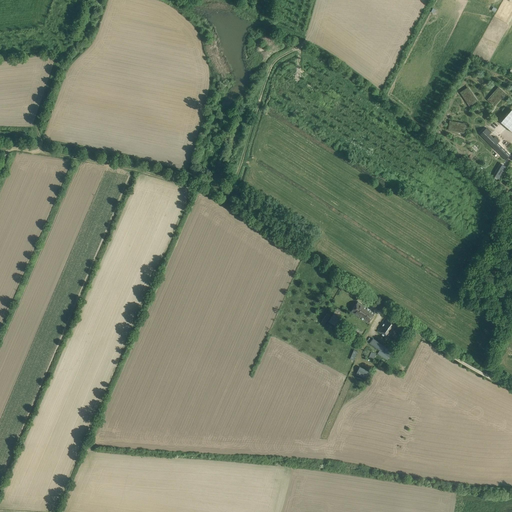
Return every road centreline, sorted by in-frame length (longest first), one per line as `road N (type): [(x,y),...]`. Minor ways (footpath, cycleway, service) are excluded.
road 1 (track): [(52,511),(192,188)]
road 2 (track): [(192,188),(221,203),(231,196),(271,65),(304,43),(315,0)]
road 3 (track): [(192,188),(0,147)]
road 4 (track): [(405,324),(511,385)]
